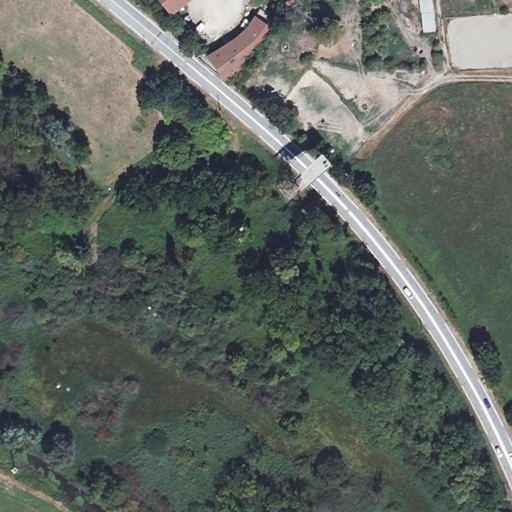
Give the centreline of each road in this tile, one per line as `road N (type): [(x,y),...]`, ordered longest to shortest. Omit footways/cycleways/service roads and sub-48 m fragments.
road 1 (secondary): [(116,0),(282,145),(365,230),(417,298),(511,463)]
road 2 (track): [(365,230),(300,220),(239,197),(0,214)]
